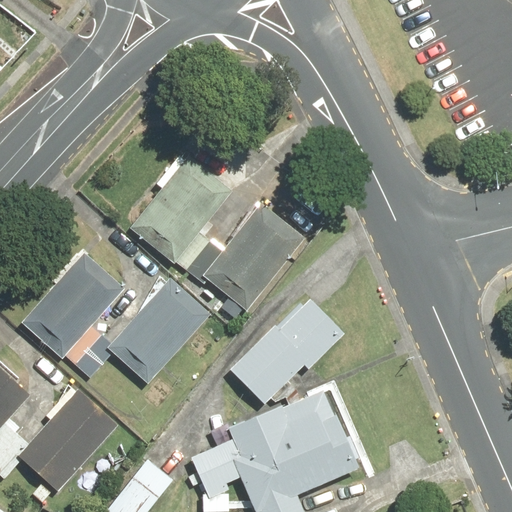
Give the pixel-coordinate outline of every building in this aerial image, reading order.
[(216,136),(204,158),(232,175),(245,153),(216,136)] [(192,157),(136,227),(197,276),(224,242),(208,229),(237,193),(192,157)] [(271,203),(214,275),(254,307),(311,235),(271,203)] [(84,251),(28,321),(85,366),(112,333),(100,323),(129,286),(84,251)] [(114,344),(154,380),(214,313),(173,277),(114,344)] [(309,294),(235,369),(274,407),(348,332),(309,294)] [(0,429),(35,390),(0,358),(0,429)] [(81,389),(22,454),(60,488),(119,423),(81,389)] [(252,483),(264,511),(313,511),(306,494),(367,468),(335,391),(236,432),(239,438),(199,455),(217,498),(252,483)] [(150,457),(110,511),(153,511),(179,477),(150,457)] [(13,511),(0,502),(0,511),(13,511)]
